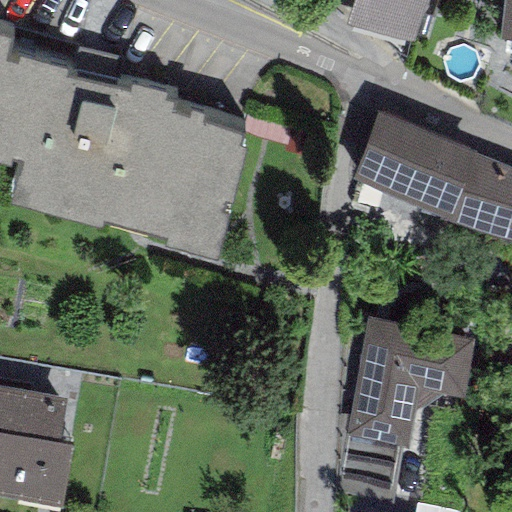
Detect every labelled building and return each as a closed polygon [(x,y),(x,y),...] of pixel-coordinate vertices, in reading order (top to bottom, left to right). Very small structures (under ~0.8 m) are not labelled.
[(422,0),(346,0),(346,3),(414,26),(422,0)] [(511,0),(500,0),(500,10),(507,11),(504,34),(511,34),(511,0)] [(11,17),(0,14),(0,132),(11,135),(13,128),(21,130),(10,176),(218,228),(229,185),(222,183),(224,173),(232,176),(245,124),(239,123),(242,112),(199,102),(202,93),(190,91),(188,97),(172,93),(175,82),(163,79),(165,74),(129,65),(127,72),(113,69),(110,81),(76,73),(80,55),(65,51),(67,44),(18,31),(17,36),(7,33),(11,17)] [(474,136),(378,100),(353,162),(443,199),(440,207),(511,228),(511,160),(471,145),(474,136)] [(473,329),(366,309),(345,424),(403,434),(415,372),(464,381),(473,329)] [(82,401),(0,385),(0,484),(64,497),(82,401)] [(393,491),(403,434),(345,424),(335,480),(393,491)]
